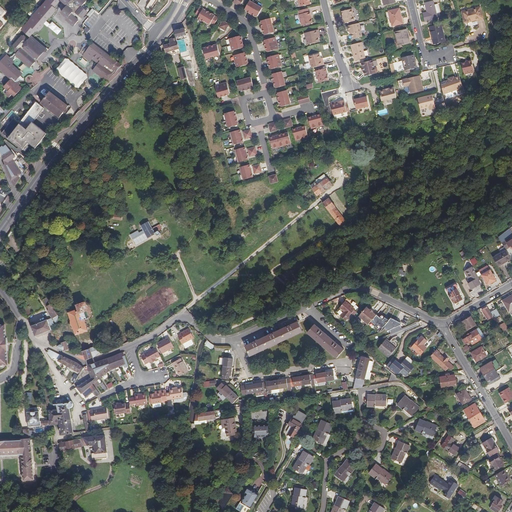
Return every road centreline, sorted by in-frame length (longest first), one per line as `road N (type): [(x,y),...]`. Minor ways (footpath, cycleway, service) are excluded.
road 1 (secondary): [(0,229),(159,35)]
road 2 (residential): [(234,341),(355,287),(442,325)]
road 3 (track): [(328,191),(177,317)]
road 4 (residential): [(345,371),(344,361),(250,376),(234,341)]
road 5 (residential): [(442,325),(511,444)]
road 6 (residential): [(128,346),(177,317),(215,340),(234,341)]
